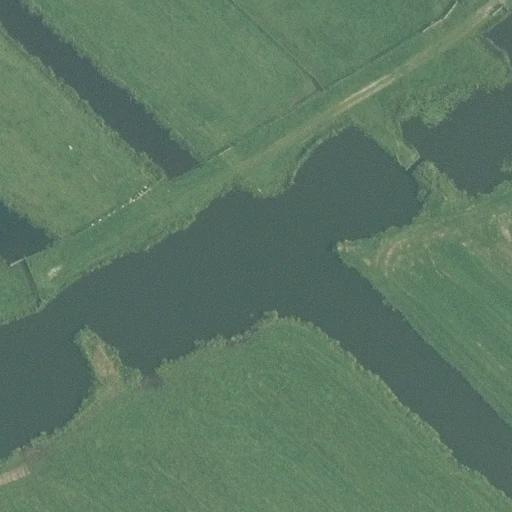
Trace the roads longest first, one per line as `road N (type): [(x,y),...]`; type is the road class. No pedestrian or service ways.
road 1 (track): [(0,299),(36,286),(228,173),(506,0)]
road 2 (track): [(423,175),(511,259)]
